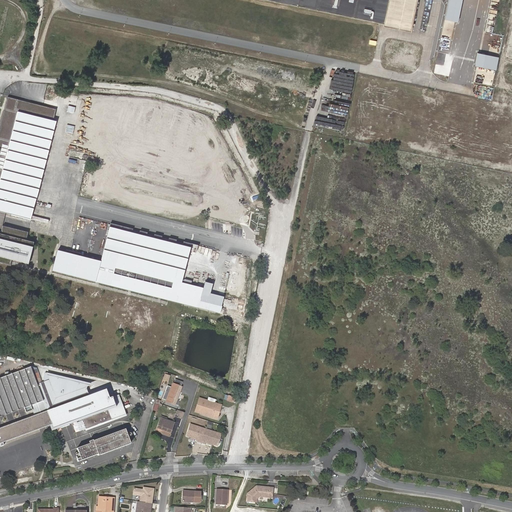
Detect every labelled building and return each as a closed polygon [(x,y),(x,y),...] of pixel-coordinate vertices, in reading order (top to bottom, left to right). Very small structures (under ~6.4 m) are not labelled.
[(282,0),(383,21),(387,0),(282,0)] [(416,0),(387,0),(383,21),(382,27),(409,32),(416,0)] [(463,0),(447,0),(444,19),(458,22),(463,0)] [(347,111),(354,73),(347,71),(346,75),(343,74),(336,109),(347,111)] [(68,105),(66,112),(73,113),(75,107),(68,105)] [(57,122),(5,109),(0,129),(0,212),(32,220),(57,122)] [(73,133),(74,126),(66,125),(65,132),(73,133)] [(69,159),(68,166),(80,168),(82,160),(69,159)] [(58,251),(53,271),(220,314),(222,307),(200,301),(204,288),(182,283),(192,245),(184,243),(183,247),(176,245),(177,241),(170,239),(169,243),(162,241),(163,237),(155,235),(154,239),(147,237),(148,233),(141,231),(140,235),(133,234),(134,229),(111,224),(101,262),(81,257),(81,254),(67,250),(66,253),(58,251)] [(0,263),(11,266),(12,260),(29,264),(34,243),(26,241),(28,233),(3,226),(1,235),(0,234),(0,263)] [(0,416),(24,407),(26,413),(33,410),(35,415),(0,428),(0,443),(52,425),(53,428),(79,418),(83,430),(120,416),(118,411),(123,409),(121,403),(119,404),(117,400),(119,400),(118,396),(113,398),(113,397),(109,398),(105,400),(102,391),(89,395),(87,389),(88,383),(48,374),(50,379),(38,384),(31,367),(0,378),(0,416)] [(173,383),(165,402),(175,406),(182,386),(173,383)] [(221,405),(198,398),(195,410),(203,412),(202,414),(216,419),(221,405)] [(161,417),(156,431),(169,437),(174,423),(167,421),(168,419),(161,417)] [(210,442),(212,443),(217,444),(221,433),(206,428),(191,423),(187,434),(197,438),(197,440),(201,441),(205,442),(206,440),(210,442)] [(78,461),(98,454),(98,455),(130,443),(125,429),(93,441),(93,440),(89,441),(90,443),(77,448),(80,457),(77,458),(78,461)] [(150,503),(151,496),(152,496),(154,489),(143,487),(143,490),(134,488),(133,494),(141,496),(140,502),(150,503)] [(228,487),(217,487),(217,502),(227,503),(228,487)] [(246,495),(246,501),(255,502),(255,499),(258,497),(270,499),(272,490),(257,488),(246,495)] [(195,492),(183,491),(182,502),(195,503),(195,492)] [(104,502),(105,497),(99,496),(98,506),(98,511),(96,511),(95,511),(113,511),(115,498),(111,498),(110,502),(104,502)] [(150,511),(151,509),(149,509),(150,503),(140,502),(137,501),(135,511),(150,511)]
